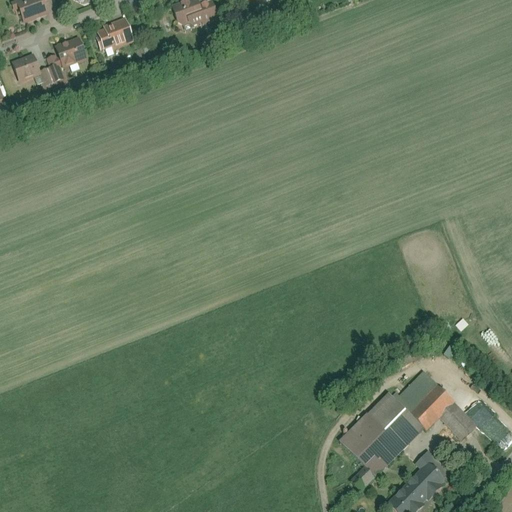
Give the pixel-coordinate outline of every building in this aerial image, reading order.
[(23,25),(48,16),(43,2),(41,0),(20,0),(10,4),(13,13),(18,11),(23,25)] [(196,0),(189,0),(172,7),(179,25),(193,28),(218,19),(211,2),(199,7),(196,0)] [(125,19),(104,27),(105,30),(112,49),(112,51),(134,43),(125,19)] [(112,49),(105,30),(97,33),(104,52),(112,49)] [(57,56),(62,70),(87,61),(78,39),(54,48),(57,56)] [(33,55),(11,64),(19,85),(41,77),(39,73),(33,55)] [(48,70),(53,86),(66,81),(62,70),(57,56),(47,60),(50,69),(48,70)] [(48,70),(39,73),(41,77),(45,89),(53,86),(48,70)] [(454,326),(460,332),(467,326),(461,319),(454,326)] [(442,356),(447,359),(456,345),(451,341),(442,356)] [(390,394),(337,446),(362,471),(348,485),(362,499),(437,426),(461,450),(482,429),(424,371),(395,399),(390,394)] [(486,417),(474,396),(465,401),(470,410),(470,409),(474,415),(479,412),(482,419),(486,417)] [(421,475),(382,511),(419,511),(453,480),(428,453),(414,467),(421,475)]
